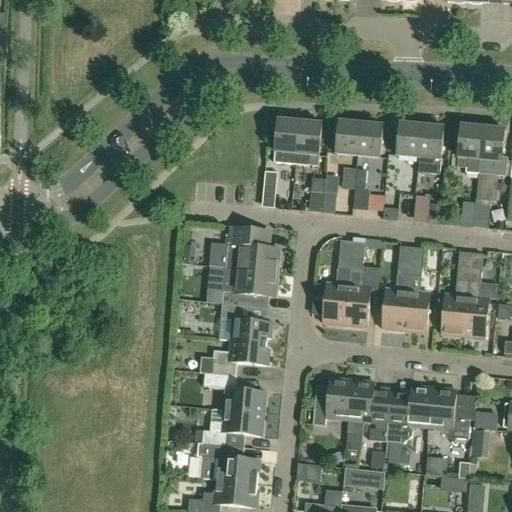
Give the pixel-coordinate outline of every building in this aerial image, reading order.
[(274,165),(296,167),(301,123),(278,121),(274,165)] [(323,125),(301,123),(296,167),(309,168),(310,166),(319,167),(323,125)] [(358,158),(361,125),(339,123),(336,155),(358,158)] [(361,125),(358,158),(380,160),(384,127),(361,125)] [(419,160),(422,127),(400,125),(397,157),(419,160)] [(444,129),(422,127),(419,160),(418,172),(440,175),(444,129)] [(479,176),(483,129),(461,127),(457,169),(466,170),(466,174),(479,176)] [(508,159),(503,158),(506,131),(483,129),(479,176),(506,178),(508,159)] [(358,172),(356,191),(366,192),(367,173),(358,172)] [(264,189),(277,191),(278,175),(266,173),(264,189)] [(311,194),(324,195),(325,195),(326,181),(313,180),(311,194)] [(423,228),(436,229),(438,200),(425,199),(423,228)] [(491,210),(491,202),(477,201),(476,209),(491,210)] [(226,270),(278,275),(280,251),(262,249),(264,231),(230,228),(226,270)] [(339,271),(351,272),(352,261),(340,260),(339,271)] [(352,261),(351,272),(363,273),(364,263),(352,261)] [(41,265),(40,289),(50,289),(51,265),(41,265)] [(398,277),(410,278),(411,267),(399,266),(398,277)] [(411,267),(410,278),(422,279),(423,268),(411,267)] [(223,306),(236,307),(253,309),(255,297),(275,299),(278,275),(226,270),(223,306)] [(442,336),(464,338),(470,273),(458,272),(456,297),(445,297),(442,336)] [(490,301),(480,300),(482,274),(470,273),(464,338),(486,341),(490,301)] [(345,327),(349,287),(327,285),(323,325),(345,327)] [(349,287),(345,327),(368,329),(372,289),(349,287)] [(382,331),(405,333),(409,293),(386,291),(382,331)] [(409,293),(405,333),(427,335),(431,295),(409,293)] [(236,307),(223,306),(222,306),(221,319),(233,321),(231,342),(267,345),(268,340),(271,341),(273,324),(235,320),(236,307)] [(200,375),(205,375),(233,378),(236,378),(237,365),(269,368),(270,351),(267,351),(267,345),(231,342),(230,354),(214,352),(214,360),(202,359),(200,375)] [(224,412),(264,416),(266,394),(232,391),(233,378),(205,375),(204,388),(227,390),(224,412)] [(349,422),(353,382),(330,380),(327,413),(315,412),(313,427),(326,428),(327,420),(349,422)] [(349,422),(348,435),(362,436),(364,423),(376,424),(375,430),(371,430),(370,442),(386,443),(387,434),(388,420),(389,407),(391,390),(375,388),(376,384),(353,382),(349,422)] [(386,443),(386,444),(404,446),(413,439),(414,433),(418,429),(431,430),(434,390),(411,388),(411,391),(391,390),(389,407),(388,420),(387,434),(386,443)] [(434,390),(431,430),(439,431),(443,435),(452,436),(456,440),(469,442),(470,422),(475,422),(477,398),(457,396),(457,392),(434,390)] [(511,405),(505,405),(503,429),(511,429),(511,405)] [(203,446),(227,448),(228,435),(262,438),(264,416),(224,412),(223,424),(211,423),(210,433),(204,432),(203,446)] [(474,441),(488,442),(489,434),(475,432),(474,441)] [(458,465),(457,444),(444,444),(445,466),(458,465)] [(227,448),(203,446),(199,445),(197,459),(203,459),(201,481),(218,482),(258,486),(260,462),(226,459),(227,448)] [(372,453),(371,469),(383,470),(385,454),(372,453)] [(296,481),(306,482),(307,465),(298,464),(296,481)] [(361,488),(362,471),(345,469),(343,486),(361,488)] [(258,486),(218,482),(216,495),(205,494),(204,500),(200,502),(190,501),(188,511),(220,511),(221,507),(255,510),(258,486)] [(468,500),(483,502),(485,487),(469,486),(468,500)]
